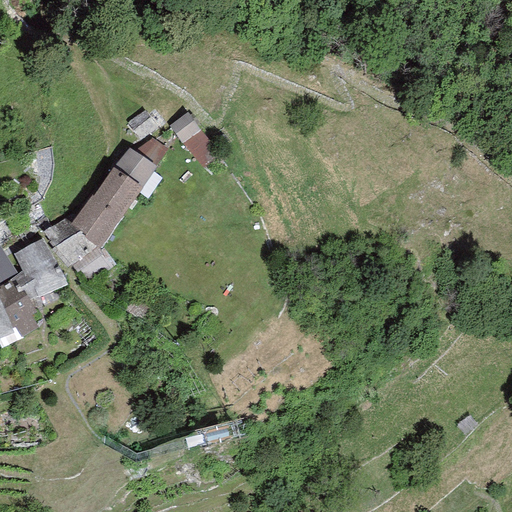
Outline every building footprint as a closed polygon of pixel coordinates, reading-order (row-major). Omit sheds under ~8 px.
[(145,110),(128,123),(141,139),(158,126),(145,110)] [(188,113),(169,126),(182,144),(200,131),(188,113)] [(220,157),(200,131),(182,144),(203,169),(220,157)] [(168,150),(151,138),(134,151),(156,167),(168,150)] [(129,148),(112,168),(141,188),(156,167),(134,151),(129,148)] [(141,188),(112,168),(93,196),(91,194),(70,224),(99,249),(141,188)] [(70,224),(64,219),(43,232),(52,251),(67,267),(71,265),(77,272),(102,255),(99,249),(70,224)] [(43,239),(13,254),(23,271),(10,280),(18,292),(23,290),(30,300),(67,285),(43,239)] [(0,283),(17,273),(0,247),(0,283)] [(0,286),(0,303),(12,329),(14,328),(20,338),(38,328),(30,314),(37,312),(30,300),(23,290),(18,292),(10,280),(0,286)] [(12,329),(0,303),(0,339),(14,333),(12,329)] [(226,435),(203,441),(208,454),(230,449),(226,435)]
